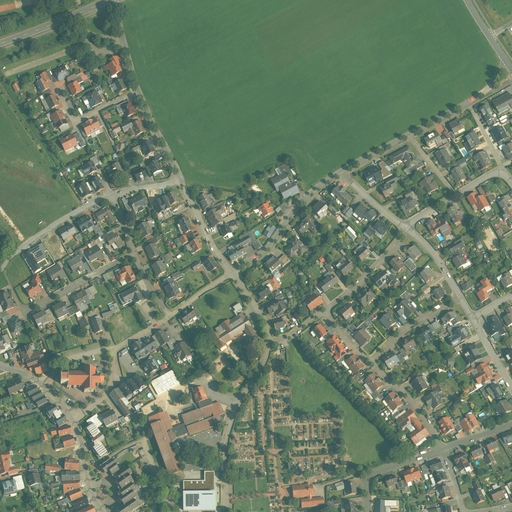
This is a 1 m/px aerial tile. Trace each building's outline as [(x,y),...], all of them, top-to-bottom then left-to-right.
[(118,57),(110,61),(112,64),(111,65),(109,66),(110,69),(109,70),(113,76),(121,72),(117,63),(120,61),(118,57)] [(64,67),(54,73),(55,73),(54,75),(55,76),(56,76),(59,81),(69,76),(64,67)] [(73,73),(69,75),(70,77),(66,79),(68,83),(73,81),(76,79),(76,78),(75,76),(73,73)] [(45,74),(40,76),(42,81),(44,80),(46,83),(50,82),(45,74)] [(81,77),(73,81),(74,84),(76,83),(77,85),(83,82),(81,77)] [(116,78),(108,82),(110,86),(110,87),(111,87),(114,85),(118,83),(116,78)] [(37,84),(36,84),(41,93),(49,89),(46,83),(44,80),(42,81),(37,84)] [(118,83),(114,85),(116,89),(115,89),(118,94),(119,94),(121,93),(122,92),(127,89),(123,81),(118,83)] [(74,84),(68,87),(73,96),(81,92),(77,85),(76,83),(74,84)] [(100,87),(95,90),(96,92),(98,96),(103,94),(100,87)] [(50,92),(42,97),(44,102),(47,101),(52,98),(50,92)] [(96,92),(86,98),(90,104),(92,108),(102,103),(98,96),(96,92)] [(511,99),(509,94),(496,101),(501,109),(510,104),(511,108),(511,99)] [(52,98),(47,101),(48,104),(48,105),(50,110),(54,108),(55,108),(57,107),(57,106),(59,105),(54,97),(52,98)] [(501,109),(496,101),(493,103),(497,109),(496,109),(498,112),(498,111),(501,109)] [(126,102),(116,107),(117,110),(119,111),(123,109),(122,108),(127,106),(126,102)] [(479,108),(486,122),(494,118),(487,104),(479,108)] [(135,114),(130,105),(127,106),(122,108),(123,109),(124,112),(124,113),(124,114),(124,115),(125,117),(126,117),(126,118),(135,114)] [(59,113),(51,117),(54,123),(65,118),(64,116),(63,116),(61,112),(59,113)] [(65,118),(54,123),(56,127),(57,126),(58,129),(59,128),(67,124),(65,120),(66,120),(65,118)] [(96,119),(92,121),(89,122),(94,133),(98,131),(98,130),(100,129),(99,128),(101,128),(99,125),(96,119)] [(459,120),(449,126),(454,134),(463,128),(459,120)] [(129,121),(120,125),(124,133),(128,131),(132,129),(131,127),(131,126),(129,121)] [(89,122),(86,124),(86,125),(82,127),(87,136),(90,134),(90,135),(94,133),(89,122)] [(131,126),(131,127),(132,129),(128,131),(131,138),(135,135),(136,136),(145,132),(140,122),(131,126)] [(67,124),(59,128),(61,133),(69,129),(67,124)] [(87,136),(82,127),(80,129),(85,140),(88,138),(87,136)] [(502,127),(492,133),(498,144),(508,139),(502,127)] [(437,132),(424,139),(427,145),(428,147),(429,147),(429,146),(436,142),(438,146),(443,143),(440,139),(437,132)] [(475,133),(465,138),(472,150),(481,145),(475,133)] [(72,136),(60,143),(64,150),(68,148),(69,150),(73,148),(73,146),(76,144),(75,142),(72,136)] [(150,142),(139,148),(140,150),(143,149),(146,157),(155,153),(150,142)] [(511,144),(506,148),(503,150),(510,162),(511,160),(511,144)] [(412,154),(409,148),(390,158),(393,164),(404,158),(406,162),(404,163),(405,163),(408,169),(417,164),(417,163),(418,162),(417,159),(415,160),(412,154)] [(441,152),(436,155),(443,167),(451,162),(445,150),(441,152)] [(479,155),(474,158),(476,163),(480,161),(484,170),(492,166),(485,152),(479,155)] [(99,164),(95,157),(90,160),(91,162),(92,161),(95,166),(99,164)] [(157,158),(151,161),(152,164),(149,166),(154,175),(157,173),(162,171),(159,165),(157,161),(158,161),(157,158)] [(463,159),(457,163),(460,169),(466,166),(463,159)] [(417,164),(408,169),(407,169),(410,175),(411,174),(416,172),(418,171),(417,170),(424,166),(421,161),(418,162),(417,163),(417,164)] [(85,167),(82,169),(85,176),(89,174),(89,175),(96,171),(92,163),(85,166),(85,167)] [(118,164),(112,166),(112,167),(106,170),(108,174),(113,172),(115,171),(117,176),(123,174),(118,164)] [(286,164),(278,168),(283,176),(284,176),(285,175),(284,173),(289,170),(286,164)] [(383,178),(376,167),(363,174),(367,181),(368,183),(369,183),(368,182),(374,179),(376,182),(383,178)] [(142,168),(134,172),(134,174),(137,181),(140,180),(141,180),(143,179),(143,178),(146,177),(142,168)] [(457,169),(452,172),(456,179),(455,180),(457,184),(461,182),(466,179),(459,168),(457,169)] [(281,191),(290,186),(284,176),(283,176),(279,178),(279,177),(274,179),(276,182),(274,184),(278,190),(280,189),(281,191)] [(397,176),(386,181),(387,185),(389,184),(394,182),(400,179),(397,176)] [(439,189),(432,177),(420,184),(422,188),(425,187),(430,194),(439,189)] [(98,178),(90,182),(93,186),(96,193),(104,189),(98,178)] [(387,185),(380,188),(385,197),(393,192),(392,190),(393,189),(392,189),(396,187),(394,182),(389,184),(387,185)] [(85,184),(77,188),(79,191),(83,198),(90,195),(89,192),(85,184)] [(290,186),(281,191),(282,194),(284,192),(287,197),(291,195),(292,196),(298,193),(293,185),(290,186)] [(341,187),(339,189),(337,187),(332,193),(338,198),(344,192),(345,191),(341,187)] [(418,198),(411,191),(404,194),(407,199),(410,198),(412,197),(414,200),(415,199),(418,198)] [(490,191),(485,193),(489,203),(494,201),(490,191)] [(344,192),(338,199),(346,207),(352,200),(347,196),(347,195),(344,192)] [(174,193),(165,197),(167,203),(169,202),(171,206),(178,202),(174,193)] [(480,203),(479,200),(475,194),(468,199),(473,207),(476,205),(480,203)] [(208,200),(206,195),(198,199),(204,209),(208,207),(211,206),(208,200)] [(141,196),(127,203),(131,211),(133,210),(134,211),(141,207),(142,208),(146,206),(141,196)] [(418,205),(415,199),(414,200),(412,197),(410,198),(415,207),(418,205)] [(480,203),(476,205),(480,212),(489,207),(483,197),(479,200),(480,203)] [(506,197),(501,200),(503,203),(499,204),(504,212),(511,208),(508,203),(509,202),(506,197)] [(407,199),(399,204),(404,213),(409,211),(415,207),(410,198),(407,199)] [(214,204),(212,199),(208,200),(211,206),(208,207),(210,210),(217,207),(216,206),(215,203),(214,204)] [(327,209),(320,202),(311,210),(318,216),(324,211),(325,212),(327,209)] [(284,204),(279,208),(284,214),(288,209),(284,204)] [(267,205),(259,209),(260,212),(259,214),(262,215),(263,218),(272,213),(270,210),(271,208),(269,208),(267,205)] [(337,213),(330,206),(328,208),(335,215),(337,213)] [(361,206),(355,213),(359,217),(357,219),(361,222),(363,220),(369,213),(361,206)] [(218,209),(206,215),(213,227),(222,223),(218,216),(220,215),(224,213),(222,208),(221,207),(218,209)] [(347,207),(342,213),(345,216),(350,210),(347,207)] [(458,213),(454,207),(447,212),(452,219),(455,225),(456,224),(455,223),(458,221),(457,220),(462,217),(461,217),(458,212),(458,213)] [(108,208),(95,215),(100,222),(105,219),(106,219),(109,223),(114,220),(112,215),(108,208)] [(511,208),(504,212),(504,213),(506,215),(502,217),(505,223),(507,222),(511,228),(511,227),(511,208)] [(350,210),(345,216),(348,219),(353,212),(350,210)] [(226,218),(223,220),(223,221),(222,222),(223,222),(224,222),(225,224),(229,222),(233,220),(236,218),(234,214),(226,218)] [(447,222),(442,215),(437,218),(440,223),(443,222),(444,224),(447,222)] [(320,229),(308,216),(302,222),(303,222),(296,229),(301,235),(308,228),(314,234),(320,229)] [(484,216),(478,220),(481,225),(488,221),(484,216)] [(88,217),(81,221),(77,223),(82,233),(93,226),(88,217)] [(186,219),(179,222),(180,225),(177,226),(179,229),(182,228),(185,234),(192,231),(186,218),(186,219)] [(437,226),(433,220),(426,225),(431,232),(433,236),(436,234),(436,233),(440,230),(444,237),(445,238),(450,235),(450,234),(444,224),(443,222),(440,223),(439,224),(437,225),(437,226)] [(380,222),(374,228),(383,236),(389,229),(380,222)] [(147,223),(138,228),(141,234),(143,239),(152,234),(147,223)] [(71,225),(63,230),(63,229),(59,232),(64,240),(72,235),(76,233),(71,225)] [(349,226),(344,231),(352,241),(357,237),(349,226)] [(228,227),(220,231),(224,238),(227,236),(231,234),(232,234),(228,227)] [(273,230),(270,228),(265,236),(269,238),(273,230)] [(369,228),(365,233),(370,237),(374,233),(369,228)] [(246,234),(239,238),(241,242),(248,237),(250,242),(253,240),(249,233),(246,234)] [(116,234),(109,238),(108,237),(105,239),(110,246),(112,245),(116,250),(123,245),(119,238),(118,238),(116,234)] [(47,241),(40,245),(40,244),(31,249),(37,259),(46,254),(45,253),(53,248),(57,256),(63,253),(59,246),(60,245),(54,236),(54,237),(47,241)] [(241,242),(234,245),(236,249),(236,250),(242,247),(243,249),(252,244),(251,243),(250,242),(248,237),(241,242)] [(304,247),(295,238),(292,241),(293,243),(285,251),(290,257),(298,250),(303,254),(306,251),(307,250),(304,247)] [(103,247),(98,239),(95,241),(100,249),(103,247)] [(197,240),(189,244),(195,253),(202,249),(197,240)] [(369,246),(364,240),(359,244),(362,246),(363,245),(367,248),(369,246)] [(455,245),(449,249),(452,254),(455,252),(456,253),(460,250),(464,248),(461,243),(460,242),(455,245)] [(154,244),(145,249),(148,253),(149,255),(149,256),(151,260),(160,255),(159,255),(156,249),(157,248),(154,244)] [(312,251),(306,245),(304,247),(307,250),(306,251),(309,255),(312,251)] [(97,246),(85,253),(90,262),(98,258),(99,261),(104,258),(97,246)] [(236,249),(227,255),(232,262),(246,254),(243,249),(242,247),(236,250),(236,249)] [(414,247),(407,253),(414,261),(422,255),(419,251),(419,252),(414,247)] [(364,248),(359,253),(357,250),(354,253),(355,254),(354,255),(355,256),(355,255),(356,256),(361,262),(365,259),(365,258),(369,254),(364,248)] [(80,250),(70,256),(72,260),(77,257),(79,260),(84,257),(80,250)] [(462,253),(457,255),(459,258),(453,261),(458,269),(462,267),(466,264),(465,263),(461,257),(463,255),(462,253)] [(29,255),(23,258),(28,266),(34,262),(29,255)] [(284,255),(277,261),(281,265),(282,267),(290,260),(284,255)] [(72,260),(67,263),(72,271),(78,268),(80,271),(84,269),(79,260),(77,257),(72,260)] [(277,261),(274,257),(270,260),(268,262),(268,263),(265,266),(269,271),(271,274),(272,273),(270,272),(274,269),(275,270),(281,265),(277,261)] [(405,267),(397,258),(390,264),(398,273),(405,267)] [(211,259),(204,264),(210,272),(217,267),(211,259)] [(414,270),(407,261),(404,264),(410,270),(412,268),(414,270)] [(417,268),(411,261),(409,263),(407,261),(414,270),(417,268)] [(468,261),(465,263),(466,264),(462,267),(464,269),(471,265),(468,261)] [(162,262),(152,266),(157,275),(161,273),(162,274),(166,272),(162,265),(163,265),(162,262)] [(347,262),(338,270),(344,277),(353,269),(347,262)] [(333,271),(328,264),(325,267),(330,274),(333,271)] [(58,266),(47,273),(51,278),(50,279),(52,281),(59,277),(61,280),(65,277),(60,269),(58,266)] [(129,267),(121,272),(116,275),(119,280),(123,278),(125,280),(127,280),(129,283),(131,282),(132,282),(132,281),(135,280),(135,279),(135,278),(133,275),(129,267)] [(428,269),(421,274),(427,283),(431,280),(431,281),(435,278),(428,269)] [(179,272),(171,276),(174,281),(182,277),(179,272)] [(385,273),(379,278),(378,277),(374,281),(380,288),(387,282),(390,279),(390,278),(384,272),(385,273)] [(510,279),(507,274),(503,277),(504,279),(501,281),(505,289),(511,285),(511,283),(509,279),(510,279)] [(42,283),(37,275),(32,278),(34,281),(37,286),(42,283)] [(332,276),(319,285),(324,293),(337,283),(332,276)] [(398,282),(393,276),(390,278),(390,279),(387,282),(389,284),(391,283),(393,286),(398,282)] [(274,277),(268,281),(272,288),(275,285),(278,283),(274,277)] [(172,280),(162,285),(166,291),(167,293),(167,294),(169,298),(175,295),(179,293),(172,280)] [(33,285),(29,288),(28,290),(26,291),(30,298),(40,292),(37,286),(34,281),(32,283),(33,285)] [(463,292),(473,287),(470,281),(460,286),(463,292)] [(427,284),(421,289),(424,292),(430,288),(427,284)] [(266,287),(257,292),(261,300),(270,294),(269,292),(272,290),(269,285),(266,287)] [(135,287),(121,294),(122,295),(118,297),(123,306),(133,301),(135,305),(143,301),(141,297),(135,287)] [(484,288),(479,290),(481,293),(477,295),(478,295),(482,302),(482,303),(490,298),(489,298),(486,293),(487,293),(484,288)] [(369,292),(366,289),(356,298),(364,307),(374,298),(369,292)] [(377,295),(372,289),(369,292),(374,298),(377,295)] [(440,289),(434,293),(439,301),(445,297),(440,289)] [(322,297),(317,290),(313,293),(314,296),(316,295),(319,299),(322,297)] [(84,292),(72,298),(76,305),(77,305),(83,302),(85,306),(90,303),(84,292)] [(412,299),(406,292),(401,296),(406,301),(407,302),(412,299)] [(11,300),(11,299),(10,298),(9,298),(7,293),(1,295),(0,295),(0,302),(1,305),(11,300)] [(314,296),(306,302),(308,305),(306,306),(310,311),(314,308),(315,308),(322,303),(319,299),(316,295),(314,296)] [(11,300),(1,305),(4,312),(6,311),(13,308),(11,302),(12,301),(11,300)] [(407,302),(406,301),(398,307),(399,308),(395,311),(400,316),(404,313),(408,318),(415,312),(407,302)] [(275,302),(266,307),(270,315),(276,311),(279,310),(276,305),(275,302)] [(283,302),(276,305),(279,310),(276,311),(277,312),(278,314),(282,312),(283,311),(286,309),(283,302)] [(63,303),(53,309),(58,320),(69,314),(66,310),(63,303)] [(116,304),(109,306),(111,311),(112,314),(120,311),(120,310),(116,304)] [(348,304),(339,312),(346,320),(349,324),(353,320),(350,317),(355,312),(348,304)] [(77,305),(76,305),(71,307),(75,314),(80,312),(77,305)] [(71,307),(66,310),(69,314),(70,317),(75,314),(71,307)] [(389,308),(384,311),(387,315),(388,314),(390,317),(394,314),(389,308)] [(192,311),(190,309),(186,312),(183,314),(179,317),(185,325),(189,322),(192,320),(196,317),(192,311)] [(196,309),(192,311),(196,317),(197,319),(201,316),(196,309)] [(460,322),(454,312),(441,320),(444,326),(447,324),(448,324),(448,323),(452,321),(455,326),(459,324),(460,322)] [(44,313),(38,316),(33,318),(40,331),(44,328),(42,325),(49,321),(47,318),(44,313)] [(122,314),(113,317),(113,318),(108,319),(110,326),(115,324),(116,327),(125,324),(122,314)] [(236,318),(229,322),(229,321),(220,326),(224,332),(219,335),(217,332),(211,337),(219,350),(226,346),(225,344),(231,340),(230,339),(244,330),(248,336),(244,339),(247,345),(251,342),(252,343),(258,340),(250,327),(251,326),(246,318),(245,319),(242,314),(236,318)] [(387,315),(381,321),(388,329),(396,323),(390,317),(388,314),(387,315)] [(52,315),(47,318),(49,321),(50,324),(56,321),(52,315)] [(17,316),(8,320),(13,333),(23,329),(17,316)] [(96,321),(92,323),(96,334),(104,331),(99,317),(95,318),(96,321)] [(286,319),(273,323),(275,330),(284,328),(284,326),(286,325),(285,321),(287,321),(286,319)] [(495,321),(491,323),(492,326),(487,329),(492,337),(500,332),(495,324),(497,323),(495,321)] [(364,323),(356,329),(360,333),(362,331),(363,332),(364,332),(368,328),(364,323)] [(352,324),(347,329),(352,333),(357,329),(352,324)] [(322,329),(320,326),(313,331),(319,340),(322,337),(326,334),(324,331),(325,331),(323,328),(322,329)] [(453,330),(449,333),(452,337),(456,334),(455,333),(462,329),(460,326),(453,330)] [(427,328),(417,334),(422,342),(426,340),(433,336),(430,333),(427,327),(427,328)] [(9,328),(2,332),(7,344),(15,341),(9,328)] [(462,329),(455,333),(456,334),(457,337),(450,341),(454,347),(469,338),(464,328),(462,329)] [(163,331),(155,336),(161,347),(167,343),(169,342),(173,339),(169,331),(164,334),(163,331)] [(360,333),(355,337),(362,346),(370,339),(364,332),(363,332),(362,331),(360,333)] [(329,332),(326,334),(322,337),(325,341),(332,335),(329,332)] [(339,342),(337,339),(336,339),(335,337),(327,343),(329,345),(327,346),(333,353),(334,352),(337,356),(340,359),(344,356),(346,355),(342,349),(343,348),(339,343),(339,342)] [(140,341),(132,347),(135,351),(134,353),(137,358),(139,357),(140,359),(158,347),(153,338),(143,344),(140,341)] [(411,338),(401,344),(406,352),(410,350),(410,349),(415,346),(416,346),(411,338)] [(173,339),(169,342),(167,343),(171,351),(175,349),(174,348),(177,347),(173,339)] [(184,343),(174,348),(176,352),(175,353),(178,358),(180,357),(182,361),(186,358),(190,356),(185,347),(187,347),(184,343)] [(469,349),(466,351),(470,359),(468,360),(471,365),(481,359),(482,359),(474,346),(469,349)] [(30,347),(20,351),(22,358),(32,355),(33,355),(30,347)] [(22,358),(20,351),(17,352),(14,353),(15,357),(18,356),(20,359),(22,358)] [(41,352),(33,355),(32,355),(22,358),(23,359),(22,359),(23,363),(26,362),(28,368),(44,362),(41,352)] [(393,353),(387,357),(388,357),(384,360),(389,368),(398,362),(399,362),(396,357),(393,353)] [(190,356),(186,358),(189,363),(196,359),(193,354),(190,356)] [(401,354),(396,357),(399,362),(398,362),(400,364),(405,361),(404,358),(401,354)] [(355,356),(346,363),(350,369),(359,362),(359,361),(357,359),(355,356)] [(143,361),(148,373),(158,369),(153,357),(143,361)] [(471,365),(473,368),(482,362),(481,359),(471,365)] [(44,362),(33,366),(34,370),(37,376),(48,372),(44,362)] [(359,362),(350,369),(354,374),(363,367),(361,365),(359,362)] [(476,377),(488,370),(485,365),(474,371),(471,372),(474,378),(476,377)] [(94,370),(85,370),(84,369),(83,369),(85,370),(85,374),(79,374),(79,373),(79,374),(74,374),(74,373),(73,373),(73,374),(68,374),(67,373),(67,374),(68,375),(68,377),(61,377),(61,385),(68,385),(68,387),(66,388),(67,389),(68,389),(73,389),(74,389),(74,388),(79,388),(79,389),(80,389),(80,388),(85,388),(85,391),(83,393),(84,393),(85,392),(94,392),(95,394),(96,393),(95,392),(95,385),(97,385),(97,387),(98,387),(98,385),(101,385),(101,387),(102,387),(101,385),(103,383),(105,384),(105,383),(104,383),(104,380),(105,379),(105,378),(103,379),(101,377),(102,375),(101,375),(101,372),(102,371),(101,371),(97,371),(96,370),(96,369),(94,370)] [(488,370),(476,377),(476,378),(475,379),(476,380),(476,381),(477,384),(479,384),(479,385),(481,383),(482,385),(489,381),(488,379),(488,377),(491,376),(488,370)] [(156,395),(179,385),(172,371),(149,382),(156,395)] [(150,382),(164,374),(163,373),(149,380),(150,382)] [(374,375),(365,381),(370,387),(379,380),(377,377),(376,377),(374,375)] [(133,378),(118,389),(124,399),(125,399),(124,398),(131,393),(129,391),(138,384),(133,378)] [(415,381),(412,383),(419,394),(428,388),(422,378),(420,379),(420,378),(415,381)] [(379,380),(370,387),(374,393),(383,386),(381,383),(379,380)] [(20,381),(7,387),(10,394),(23,389),(20,381)] [(194,405),(187,385),(182,386),(190,407),(194,405)] [(439,385),(432,390),(434,394),(437,392),(438,394),(442,391),(439,385)] [(30,397),(31,396),(39,392),(36,386),(27,390),(30,397)] [(125,399),(129,403),(136,398),(136,397),(144,390),(146,389),(143,386),(134,394),(133,394),(125,399)] [(497,387),(494,389),(493,387),(487,391),(490,396),(491,396),(495,402),(503,397),(497,387)] [(203,388),(192,392),(197,404),(198,404),(207,400),(203,388)] [(118,389),(109,395),(116,404),(124,399),(118,389)] [(34,401),(35,401),(43,396),(41,391),(39,392),(31,396),(34,401)] [(374,393),(371,394),(375,400),(378,398),(380,396),(377,391),(374,393)] [(434,394),(425,399),(425,400),(429,406),(430,406),(432,406),(433,408),(435,409),(443,404),(443,403),(438,394),(437,392),(434,394)] [(394,393),(385,400),(389,406),(399,399),(398,398),(396,396),(394,393)] [(43,396),(35,401),(38,406),(48,402),(45,396),(43,396)] [(131,415),(121,401),(125,399),(124,399),(116,404),(126,418),(129,416),(131,415)] [(147,399),(134,407),(136,410),(149,403),(147,399)] [(399,399),(389,406),(394,411),(403,405),(400,402),(401,402),(399,399)] [(207,400),(198,404),(200,410),(203,409),(212,405),(211,400),(207,401),(207,400)] [(506,401),(495,408),(497,412),(499,411),(503,417),(511,411),(506,401)] [(200,410),(181,417),(184,424),(189,434),(189,436),(222,424),(222,423),(223,422),(226,415),(225,415),(224,415),(219,403),(212,405),(203,409),(200,410)] [(55,404),(46,410),(51,417),(60,411),(55,404)] [(113,411),(100,418),(104,423),(106,427),(118,421),(113,411)] [(415,426),(419,423),(416,419),(412,414),(411,416),(408,412),(401,418),(401,419),(398,422),(401,426),(400,427),(403,430),(406,428),(405,427),(409,424),(412,428),(413,427),(413,428),(415,426),(415,427),(415,426)] [(165,413),(149,419),(152,427),(162,423),(168,421),(165,413)] [(55,419),(59,427),(68,422),(64,414),(55,419)] [(97,416),(91,421),(90,419),(86,422),(89,427),(93,424),(95,427),(101,423),(102,425),(104,423),(100,418),(99,419),(97,416)] [(477,422),(473,416),(467,420),(473,430),(474,429),(474,428),(479,426),(477,422)] [(448,418),(439,423),(442,429),(452,424),(448,418)] [(465,421),(461,424),(464,429),(466,433),(471,430),(471,431),(473,430),(467,420),(465,421)] [(171,429),(168,421),(162,423),(169,444),(172,442),(172,443),(177,440),(176,438),(189,434),(184,424),(171,429)] [(162,423),(152,427),(169,476),(179,472),(169,444),(162,423)] [(419,423),(415,426),(418,430),(410,436),(415,444),(418,441),(419,442),(425,437),(422,434),(425,432),(422,427),(419,423)] [(101,435),(95,427),(93,424),(89,427),(85,430),(93,441),(92,442),(95,446),(91,449),(99,460),(108,454),(105,451),(100,443),(103,441),(104,440),(104,439),(102,436),(101,435)] [(452,424),(442,429),(445,434),(455,429),(452,424)] [(70,427),(58,430),(59,434),(59,437),(72,434),(70,427)] [(511,432),(502,436),(503,438),(506,445),(511,442),(511,432)] [(72,436),(62,440),(63,443),(54,445),(55,446),(56,451),(59,450),(58,450),(64,449),(75,445),(72,436)] [(53,440),(44,443),(45,449),(55,446),(54,445),(54,443),(53,440)] [(495,440),(485,444),(489,452),(498,447),(495,440)] [(78,446),(64,450),(59,450),(56,451),(55,451),(56,456),(57,456),(61,456),(61,454),(64,453),(64,458),(79,459),(79,451),(78,446)] [(480,447),(474,449),(471,450),(471,451),(470,451),(468,452),(472,459),(473,459),(474,459),(483,454),(480,447)] [(459,456),(462,464),(467,462),(464,454),(459,456)] [(1,458),(0,458),(0,467),(9,465),(7,460),(11,459),(10,456),(6,457),(1,458)] [(462,464),(459,456),(454,458),(457,466),(458,466),(462,464)] [(111,459),(100,467),(104,474),(108,471),(113,478),(115,476),(120,472),(111,459)] [(79,461),(65,460),(64,470),(78,470),(79,461)] [(440,460),(429,464),(431,469),(432,473),(443,469),(440,460)] [(468,465),(467,462),(462,464),(458,466),(460,472),(470,468),(468,465)] [(431,469),(429,464),(421,467),(424,475),(428,473),(427,470),(431,469)] [(0,467),(0,475),(8,473),(10,472),(10,470),(9,465),(0,467)] [(120,472),(115,476),(121,484),(118,486),(122,491),(133,483),(129,477),(132,474),(127,468),(120,472)] [(418,469),(412,471),(412,470),(411,471),(414,481),(416,485),(414,481),(421,478),(420,478),(421,477),(420,475),(418,469)] [(411,471),(409,472),(404,474),(406,480),(407,482),(407,483),(414,481),(411,471)] [(215,510),(214,472),(204,472),(204,481),(183,482),(184,511),(215,510)] [(447,480),(445,472),(433,476),(435,483),(447,480)] [(79,473),(61,473),(61,475),(60,475),(60,477),(62,477),(62,479),(56,479),(56,483),(58,482),(61,482),(80,481),(79,473)] [(30,477),(28,478),(30,486),(40,484),(38,475),(30,477)] [(395,476),(392,478),(386,480),(388,487),(398,484),(395,476)] [(14,482),(3,484),(6,494),(21,490),(20,485),(18,486),(17,483),(15,484),(14,482)] [(79,482),(63,482),(64,495),(80,489),(79,482)] [(133,483),(122,491),(124,495),(118,499),(123,506),(118,510),(119,511),(133,511),(147,502),(133,483)] [(312,484),(292,486),(293,498),(308,496),(311,496),(313,496),(312,484)] [(355,484),(346,485),(347,492),(348,491),(349,496),(356,494),(356,490),(355,490),(355,487),(355,486),(355,484)] [(448,487),(439,489),(441,495),(440,495),(442,500),(451,498),(448,487)] [(500,488),(490,493),(494,501),(501,498),(501,499),(505,497),(502,492),(501,488),(500,488)] [(79,489),(68,494),(65,496),(67,499),(68,503),(83,497),(79,489)] [(480,491),(473,495),(477,504),(485,501),(480,491)] [(86,496),(72,502),(74,506),(76,510),(89,504),(86,496)] [(311,496),(308,496),(308,500),(301,501),(302,508),(324,506),(323,498),(311,500),(311,496)] [(388,501),(376,501),(375,511),(385,511),(386,506),(387,506),(388,501)] [(353,503),(344,504),(345,511),(354,511),(354,509),(353,503)]
